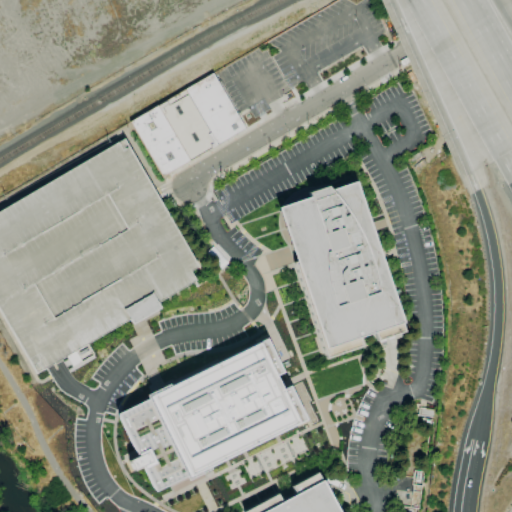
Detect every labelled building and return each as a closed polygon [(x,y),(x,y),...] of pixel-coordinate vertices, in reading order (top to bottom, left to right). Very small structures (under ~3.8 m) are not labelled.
[(162,177),(129,122),(213,73),(245,128),(162,177)] [(37,373),(0,310),(0,211),(122,139),(158,200),(197,267),(190,271),(195,280),(157,303),(160,308),(143,318),(132,324),(129,319),(54,363),(37,373)] [(278,208),(310,197),(308,193),(326,187),(330,190),(355,182),(370,227),(402,323),(401,323),(404,332),(377,341),(374,332),(359,337),(362,346),(326,358),(293,262),(296,262),(278,208)] [(155,492),(142,467),(134,471),(128,461),(137,456),(116,414),(149,398),(148,396),(266,339),(282,372),(275,376),(282,389),(289,386),(305,420),(188,477),(187,476),(155,492)] [(243,511),(277,494),(281,502),(295,495),(291,486),(317,472),(322,480),(338,511),(243,511)]
